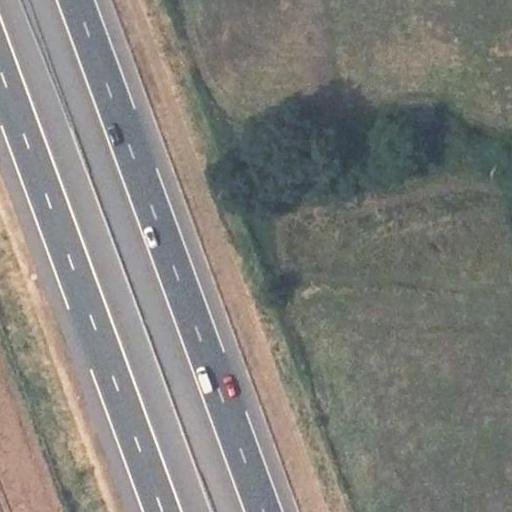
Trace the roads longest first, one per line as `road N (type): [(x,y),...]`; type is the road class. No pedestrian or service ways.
road 1 (motorway): [(266,511),(77,0)]
road 2 (motorway): [(0,70),(162,511)]
